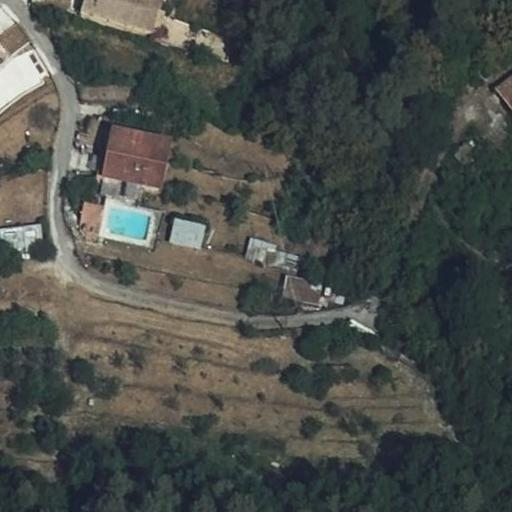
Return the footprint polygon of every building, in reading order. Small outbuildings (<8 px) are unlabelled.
[(86,0),(82,14),(153,35),(163,0),(86,0)] [(511,80),(497,92),(511,110),(511,80)] [(113,135),(105,180),(162,191),(170,147),(113,135)] [(105,212),(85,208),(81,234),(88,235),(88,241),(99,243),(105,212)] [(177,219),(171,241),(202,248),(207,226),(177,219)] [(301,268),(333,277),(336,270),(304,259),(301,268)] [(317,301),(320,288),(288,282),(285,300),(316,306),(317,301)]
